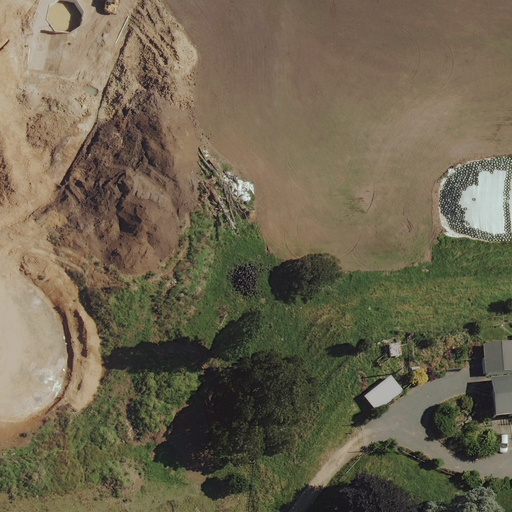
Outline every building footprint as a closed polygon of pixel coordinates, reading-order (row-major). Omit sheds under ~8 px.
[(456,370),(449,337),(422,343),(428,376),(456,370)] [(390,341),(373,350),(382,366),(398,356),(390,341)] [(511,375),(510,347),(482,348),(483,376),(511,375)] [(400,395),(387,379),(361,400),(374,415),(400,395)] [(511,381),(483,384),(487,424),(511,421),(511,381)]
